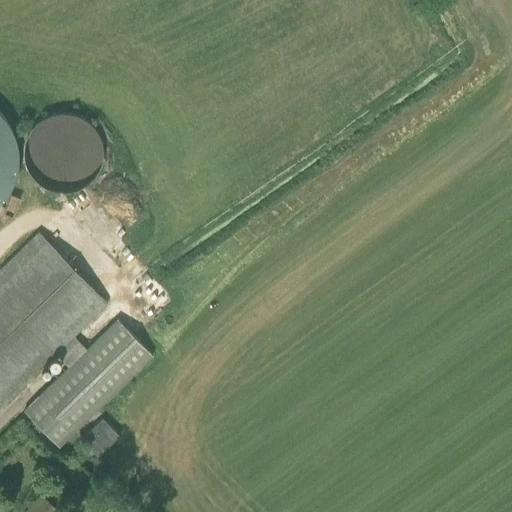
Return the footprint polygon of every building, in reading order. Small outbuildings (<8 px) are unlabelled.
[(0,199),(6,193),(14,179),(19,163),(19,147),(15,131),(7,116),(0,107),(0,199)] [(25,162),(30,173),(39,183),(52,189),(65,191),(79,188),(90,181),(99,170),(103,159),(104,147),(101,135),(94,124),(85,117),(74,112),(62,110),(50,113),(39,119),(31,127),(25,138),(23,150),(25,162)] [(0,268),(0,409),(58,356),(68,366),(85,350),(71,335),(104,304),(37,233),(0,268)] [(85,350),(68,366),(22,409),(57,446),(153,357),(116,319),(85,350)] [(80,440),(96,457),(119,436),(102,418),(80,440)] [(41,495),(24,511),(54,511),(57,510),(41,495)]
